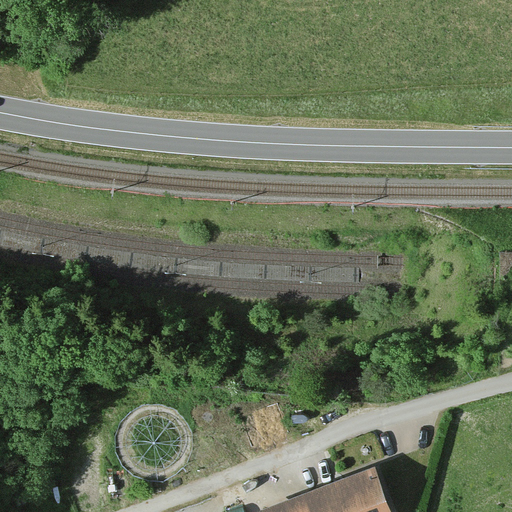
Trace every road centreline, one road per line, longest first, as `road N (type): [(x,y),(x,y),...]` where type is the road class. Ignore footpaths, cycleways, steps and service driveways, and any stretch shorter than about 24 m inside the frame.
road 1 (secondary): [(511,147),(168,136),(0,112)]
road 2 (unclassified): [(511,381),(411,409),(142,511)]
